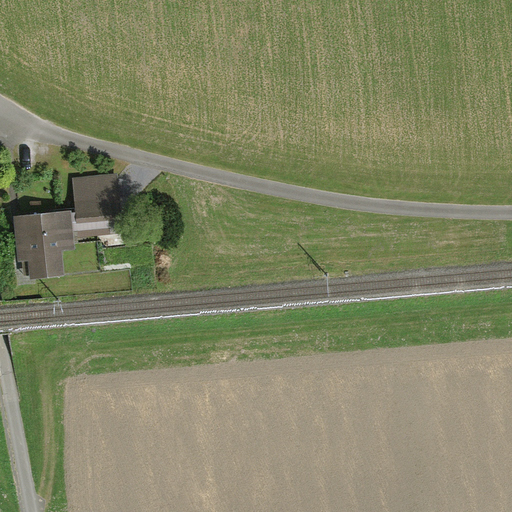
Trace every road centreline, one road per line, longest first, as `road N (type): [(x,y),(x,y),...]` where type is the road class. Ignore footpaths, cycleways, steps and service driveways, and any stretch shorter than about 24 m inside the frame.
road 1 (track): [(156,164),(357,204),(511,213)]
road 2 (residential): [(32,511),(0,340)]
